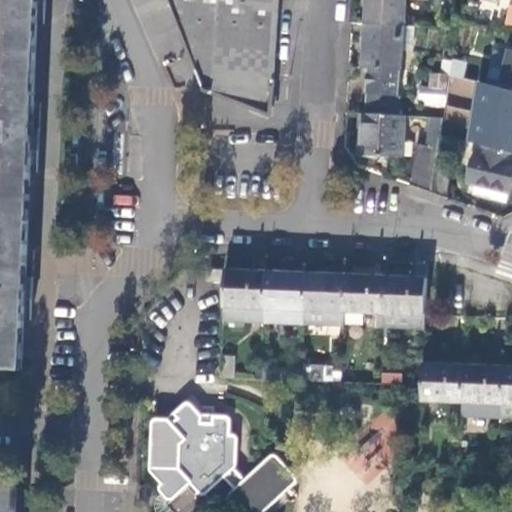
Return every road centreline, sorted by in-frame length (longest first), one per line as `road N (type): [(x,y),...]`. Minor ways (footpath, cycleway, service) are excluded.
road 1 (residential): [(148,228),(151,100),(106,0)]
road 2 (residential): [(318,224),(329,0)]
road 3 (residential): [(92,428),(91,328),(148,228)]
road 4 (residential): [(318,224),(511,250)]
road 5 (residential): [(148,228),(318,224)]
